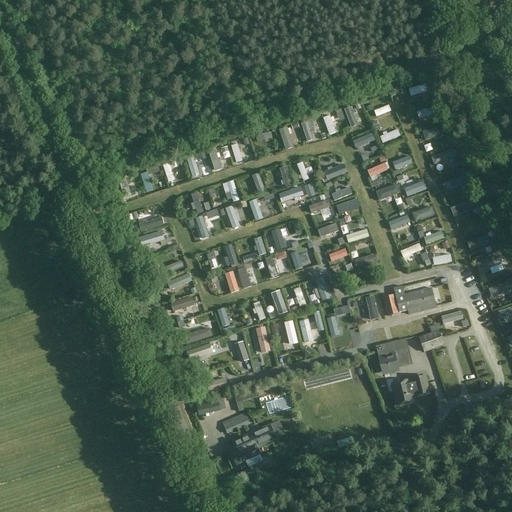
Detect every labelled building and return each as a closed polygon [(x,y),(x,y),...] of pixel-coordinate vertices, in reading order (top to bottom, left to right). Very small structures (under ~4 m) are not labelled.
[(409,89),(411,96),(429,91),(426,84),(409,89)] [(374,111),(376,117),(391,111),(389,105),(374,111)] [(434,106),(417,112),(420,119),(437,113),(434,106)] [(358,125),(351,107),(344,109),(351,128),(358,125)] [(315,115),(308,117),(310,124),(317,122),(315,115)] [(336,133),(330,116),(323,118),(329,136),(336,133)] [(307,142),(314,140),(308,121),(301,123),(307,142)] [(426,141),(448,134),(445,126),(423,132),(426,141)] [(279,130),(286,150),(294,148),(287,127),(279,130)] [(400,136),(398,130),(380,137),(383,144),(400,136)] [(257,142),(273,138),(271,132),(256,136),(257,142)] [(372,133),(353,141),(356,149),(375,141),(372,133)] [(236,163),(242,161),(237,144),(231,146),(236,163)] [(453,149),(432,158),(435,166),(456,157),(453,149)] [(215,169),(221,167),(215,150),(209,152),(215,169)] [(393,163),(395,170),(413,164),(410,156),(393,163)] [(193,177),(199,175),(195,161),(188,162),(193,177)] [(163,165),(168,183),(175,181),(169,163),(163,165)] [(302,163),(297,165),(303,182),(309,180),(302,163)] [(386,163),(368,171),(371,178),(389,170),(386,163)] [(280,169),(286,187),(293,185),(287,166),(280,169)] [(346,172),(343,166),(326,173),(328,180),(346,172)] [(147,172),(140,175),(146,193),(153,190),(147,172)] [(266,192),(259,173),(252,176),(260,194),(266,192)] [(158,174),(152,176),(154,182),(160,180),(158,174)] [(444,187),(447,193),(468,185),(466,178),(444,187)] [(124,198),(131,196),(125,179),(118,181),(124,198)] [(228,183),(234,203),(240,201),(234,181),(228,183)] [(379,201),(401,194),(398,184),(376,192),(379,201)] [(300,187),(279,194),(282,203),(303,196),(300,187)] [(419,197),(424,195),(422,187),(416,190),(419,197)] [(350,188),(332,195),(335,201),(353,194),(350,188)] [(198,215),(204,213),(198,193),(192,195),(198,215)] [(472,208),(476,206),(470,193),(443,205),(445,210),(468,200),(472,208)] [(309,207),(311,214),(330,208),(328,200),(309,207)] [(240,227),(232,206),(225,209),(233,229),(240,227)] [(433,206),(412,214),(415,222),(436,215),(433,206)] [(362,217),(360,210),(339,217),(341,224),(362,217)] [(478,213),(459,217),(460,223),(479,219),(478,213)] [(408,215),(389,223),(392,229),(410,221),(408,215)] [(202,239),(210,237),(202,216),(195,219),(202,239)] [(161,217),(139,224),(141,232),(163,225),(161,217)] [(464,225),(466,230),(484,223),(482,218),(464,225)] [(343,227),(344,234),(361,229),(359,222),(343,227)] [(339,231),(336,224),(318,231),(321,238),(339,231)] [(286,248),(280,229),(272,232),(278,250),(286,248)] [(363,229),(347,234),(349,240),(365,235),(363,229)] [(445,239),(442,231),(424,238),(427,245),(445,239)] [(468,243),(471,251),(491,244),(488,236),(468,243)] [(151,239),(153,246),(162,243),(161,237),(151,239)] [(254,240),(259,256),(266,254),(261,237),(254,240)] [(419,244),(401,252),(403,258),(422,250),(419,244)] [(232,245),(225,247),(231,266),(238,264),(232,245)] [(306,267),(300,249),(293,252),(300,269),(306,267)] [(328,256),(331,262),(348,255),(346,249),(328,256)] [(358,270),(378,264),(375,254),(355,261),(358,270)] [(451,255),(433,258),(434,266),(452,262),(451,255)] [(279,277),(272,256),(265,259),(272,280),(279,277)] [(481,272),(503,264),(500,256),(478,263),(481,272)] [(181,261),(164,268),(166,275),(184,268),(181,261)] [(239,291),(233,272),(225,274),(231,294),(239,291)] [(170,291),(192,282),(189,274),(167,283),(170,291)] [(332,299),(324,277),(315,280),(323,302),(332,299)] [(489,289),(492,297),(511,289),(511,287),(509,281),(489,289)] [(402,286),(393,289),(395,295),(394,295),(398,313),(408,310),(409,314),(436,307),(436,306),(431,288),(420,291),(404,295),(402,286)] [(300,307),(306,305),(300,288),(293,290),(300,307)] [(311,288),(304,291),(306,297),(313,294),(311,288)] [(274,294),(281,315),(287,312),(280,292),(274,294)] [(352,298),(354,304),(361,301),(359,295),(352,298)] [(399,314),(398,313),(394,295),(383,298),(388,317),(399,314)] [(379,319),(374,296),(366,298),(371,321),(379,319)] [(266,319),(259,302),(253,304),(260,321),(266,319)] [(213,309),(218,322),(225,319),(220,306),(213,309)] [(195,308),(176,314),(178,321),(197,315),(195,308)] [(511,308),(499,313),(501,318),(511,314),(511,308)] [(441,317),(444,325),(464,320),(462,312),(441,317)] [(309,320),(299,322),(304,344),(314,341),(309,320)] [(290,346),(298,344),(293,321),(284,323),(290,346)] [(191,334),(193,340),(214,334),(212,327),(191,334)] [(424,353),(444,345),(438,331),(419,338),(424,353)] [(323,338),(314,339),(314,350),(324,350),(323,338)] [(376,346),(379,360),(383,375),(399,371),(398,368),(412,364),(406,339),(376,346)] [(194,357),(215,354),(213,343),(192,346),(194,357)] [(363,350),(368,369),(377,366),(372,347),(363,350)] [(281,350),(273,351),(274,360),(282,359),(281,350)] [(412,380),(408,381),(408,380),(391,384),(397,407),(413,403),(412,396),(415,395),(416,397),(430,393),(426,376),(412,379),(412,380)] [(228,387),(226,378),(206,384),(208,392),(228,387)] [(213,392),(196,398),(199,407),(216,401),(213,392)] [(245,415),(223,424),(227,434),(249,424),(245,415)] [(235,450),(230,452),(236,465),(260,455),(257,447),(276,439),(271,427),(232,443),(235,450)] [(270,443),(261,446),(263,452),(272,449),(270,443)]
